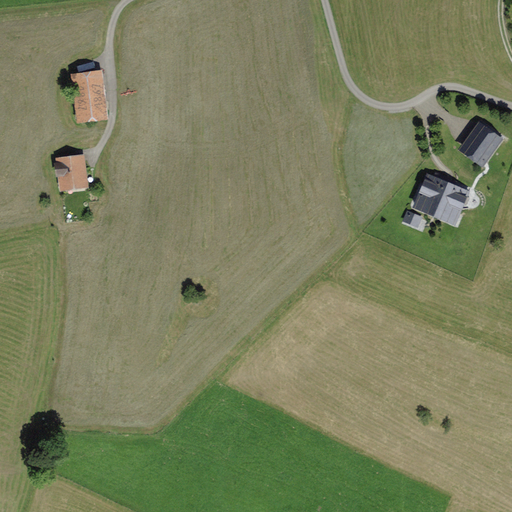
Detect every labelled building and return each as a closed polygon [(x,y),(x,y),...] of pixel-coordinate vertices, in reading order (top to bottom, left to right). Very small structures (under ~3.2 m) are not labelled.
[(104,116),(99,72),(74,75),(79,114),(76,114),(77,119),(104,116)] [(480,127),(464,149),(482,162),(497,140),(480,127)] [(83,155),(57,159),(60,187),(87,183),(83,155)] [(434,179),(428,176),(417,203),(456,219),(467,193),(444,184),(447,178),(436,174),(434,179)] [(417,225),(422,214),(407,207),(402,218),(417,225)]
